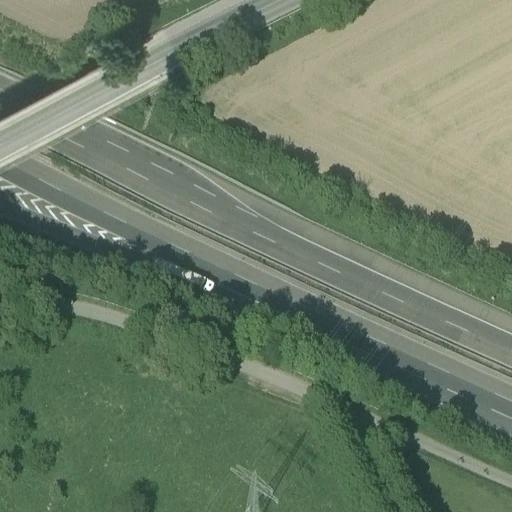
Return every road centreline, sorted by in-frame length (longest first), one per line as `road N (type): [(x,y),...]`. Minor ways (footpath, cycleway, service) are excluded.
road 1 (motorway): [(511,347),(0,105)]
road 2 (unclassified): [(0,310),(60,309),(160,334),(511,481)]
road 3 (secondary): [(294,0),(0,151)]
road 4 (motorway): [(251,276),(511,397)]
road 5 (motorway): [(0,156),(251,276)]
road 6 (motorway): [(0,198),(251,276)]
